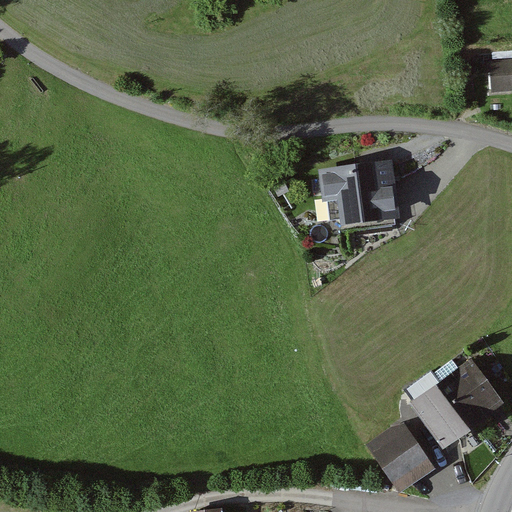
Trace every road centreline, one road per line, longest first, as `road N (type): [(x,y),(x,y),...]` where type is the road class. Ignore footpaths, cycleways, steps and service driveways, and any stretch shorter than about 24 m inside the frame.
road 1 (unclassified): [(0,26),(117,97),(195,122),(269,133),(364,119),(450,121),(511,142)]
road 2 (track): [(234,128),(296,247),(343,397),(363,417),(407,418)]
road 3 (unclassified): [(453,511),(195,501),(166,511)]
